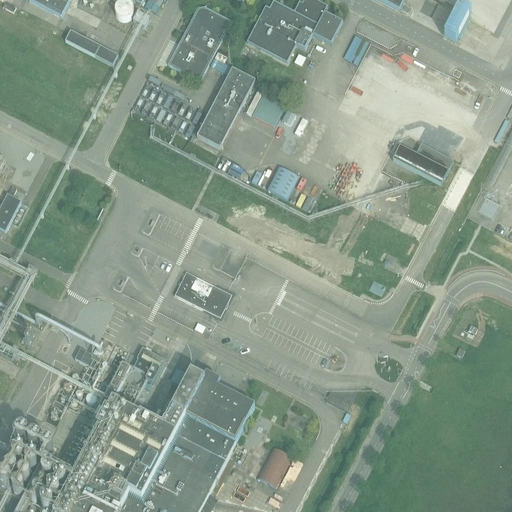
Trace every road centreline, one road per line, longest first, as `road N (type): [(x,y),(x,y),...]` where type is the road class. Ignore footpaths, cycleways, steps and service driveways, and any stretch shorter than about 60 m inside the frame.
road 1 (unknown): [(325,71),(294,147),(296,162),(432,237)]
road 2 (tertiary): [(340,511),(449,307)]
road 3 (unknown): [(325,71),(482,139)]
